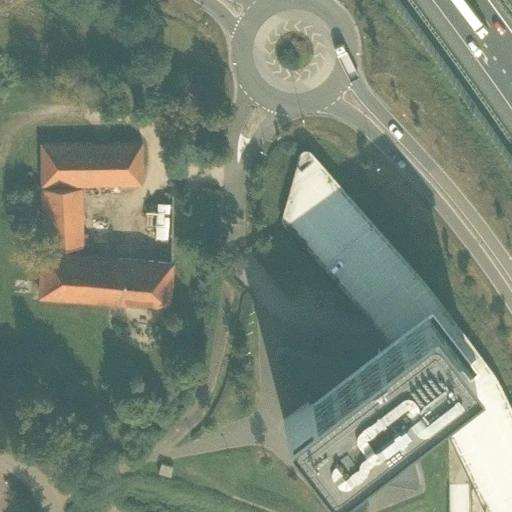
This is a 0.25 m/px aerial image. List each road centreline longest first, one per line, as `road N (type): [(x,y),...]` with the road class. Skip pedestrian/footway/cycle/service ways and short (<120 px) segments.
road 1 (residential): [(225,292),(212,373),(191,419),(137,463),(53,503)]
road 2 (secondary): [(317,101),(360,123),(431,196),(511,307)]
road 3 (secondary): [(511,273),(345,69)]
road 4 (unclassified): [(265,97),(234,172),(232,241),(254,284)]
road 5 (track): [(234,172),(168,173),(137,201),(95,202)]
road 6 (secondary): [(345,69),(344,33),(334,18),(303,1),(267,7)]
